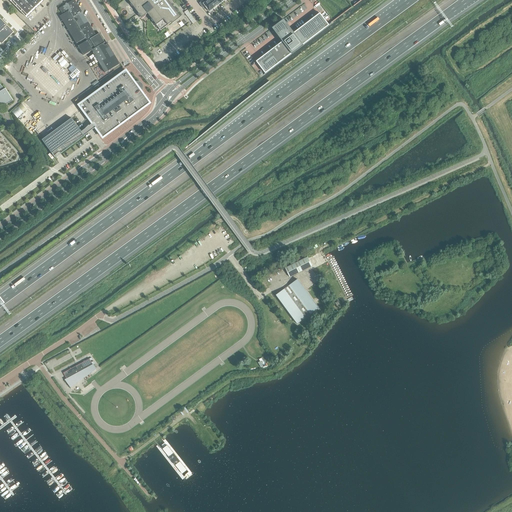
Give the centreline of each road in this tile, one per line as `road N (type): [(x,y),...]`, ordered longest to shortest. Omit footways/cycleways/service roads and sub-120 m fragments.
road 1 (motorway): [(0,340),(467,0)]
road 2 (motorway): [(410,0),(0,303)]
road 3 (tertiary): [(0,237),(171,98)]
road 4 (tertiary): [(165,97),(0,230)]
road 5 (track): [(490,163),(322,249)]
road 6 (tertiary): [(171,98),(293,2)]
road 7 (tertiary): [(287,0),(169,92)]
